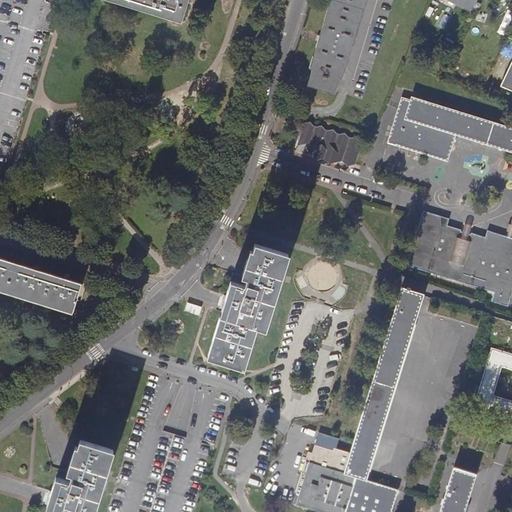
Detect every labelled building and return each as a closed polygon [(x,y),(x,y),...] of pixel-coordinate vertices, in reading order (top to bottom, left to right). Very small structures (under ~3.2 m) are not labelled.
[(182,18),(187,0),(115,0),(130,5),(131,2),(148,7),(147,10),(167,16),(168,13),(182,18)] [(333,0),(323,33),(320,32),(315,48),(319,49),(312,70),(308,83),(335,91),(339,78),(346,57),(349,58),(354,43),(350,42),(363,0),(333,0)] [(330,0),(320,32),(323,33),(333,0),(330,0)] [(354,43),(366,0),(363,0),(350,42),(354,43)] [(453,0),(472,10),(477,0),(453,0)] [(130,5),(147,10),(148,7),(131,2),(130,5)] [(319,49),(315,48),(309,69),(312,70),(319,49)] [(346,57),(339,78),(342,79),(349,58),(346,57)] [(511,89),(511,60),(501,84),(511,89)] [(334,94),(335,91),(308,83),(307,86),(334,94)] [(511,152),(511,128),(411,97),(410,100),(402,98),(388,143),(448,162),(456,135),(511,152)] [(296,126),(292,140),(297,146),(304,144),(306,139),(307,138),(311,142),(309,149),(313,154),(319,153),(323,158),(331,156),(335,162),(342,160),(347,166),(354,164),(361,144),(357,138),(349,139),(344,133),(337,135),(334,130),(326,132),(322,126),(315,128),(310,123),(296,126)] [(423,211),(422,216),(448,225),(449,219),(423,211)] [(506,307),(511,288),(511,244),(485,236),(484,239),(471,234),(468,235),(462,233),(460,231),(447,227),(448,225),(422,216),(406,265),(494,293),(491,302),(506,307)] [(511,239),(505,237),(486,232),(485,236),(511,244),(511,239)] [(286,254),(255,244),(250,260),(248,259),(242,276),(247,278),(244,286),(231,282),(224,302),(222,309),(225,309),(222,318),(219,318),(212,342),(214,343),(210,357),(229,363),(230,360),(245,364),(257,327),(265,330),(271,310),(269,310),(274,294),(276,294),(284,270),(281,269),(286,254)] [(0,287),(19,294),(18,297),(35,302),(36,299),(50,303),(49,307),(66,312),(67,308),(73,310),(81,284),(22,265),(21,267),(8,263),(9,261),(0,258),(0,287)] [(0,291),(18,297),(19,294),(0,287),(0,291)] [(374,287),(372,296),(378,298),(381,289),(374,287)] [(373,382),(354,442),(350,452),(334,447),(333,451),(315,445),(312,453),(308,452),(302,470),(306,472),(298,499),(296,504),(320,511),(391,511),(398,490),(366,480),(391,400),(413,328),(424,294),(402,288),(373,382)] [(511,354),(492,348),(475,407),(511,417),(511,354)] [(243,368),(245,364),(230,360),(229,363),(243,368)] [(169,379),(149,373),(128,439),(105,511),(193,511),(205,473),(210,457),(216,437),(223,413),(229,396),(211,391),(200,387),(185,436),(164,430),(179,382),(169,379)] [(78,439),(73,454),(76,455),(81,440),(78,439)] [(76,455),(73,454),(67,472),(72,474),(70,482),(56,477),(48,504),(50,505),(47,511),(45,511),(95,511),(97,505),(95,504),(99,489),(102,490),(109,466),(107,465),(112,449),(81,440),(76,455)] [(464,511),(476,474),(454,467),(440,511),(464,511)]
